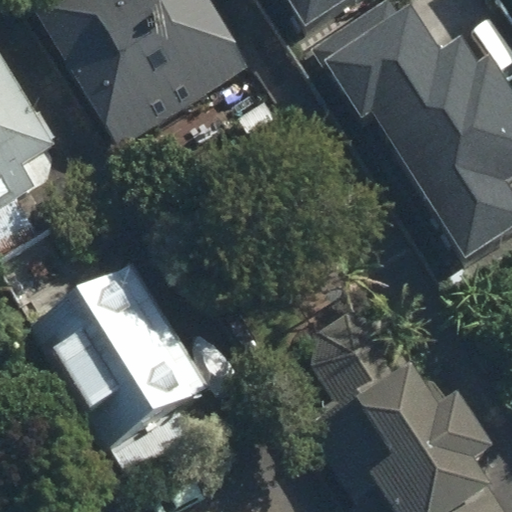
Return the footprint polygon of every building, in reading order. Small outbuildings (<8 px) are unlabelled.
[(47,0),(22,16),(114,162),(245,80),(194,0),(47,0)] [(281,0),(305,38),(365,0),(281,0)] [(398,0),(393,0),(314,51),(363,126),(371,121),(463,263),(511,231),(511,204),(501,187),(511,180),(511,89),(493,60),(476,71),(463,51),(440,65),(398,0)] [(0,76),(0,258),(29,240),(12,212),(36,197),(22,175),(50,157),(0,76)] [(201,399),(124,275),(17,342),(94,466),(201,399)] [(327,411),(296,430),(347,511),(366,511),(368,511),(369,511),(511,511),(511,448),(455,358),(393,397),(364,352),(311,386),(327,411)]
